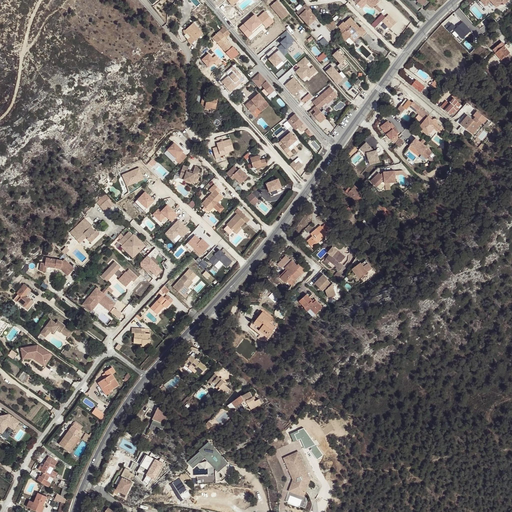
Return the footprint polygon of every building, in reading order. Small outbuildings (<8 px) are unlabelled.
[(368,0),(365,0),(360,6),(362,8),(367,3),(372,8),(375,6),(368,0)] [(288,14),(277,1),(271,6),(282,19),(288,14)] [(308,26),(318,17),(306,3),(296,12),(308,26)] [(269,27),(277,21),(267,10),(260,16),(258,13),(240,27),(249,38),(266,24),(269,27)] [(399,22),(390,14),(388,17),(384,13),(374,24),(377,28),(383,21),(393,29),(399,22)] [(354,21),(350,18),(345,23),(344,22),(338,27),(341,29),(344,32),(342,34),(340,35),(346,41),(350,37),(354,42),(360,36),(361,36),(366,32),(362,26),(360,28),(356,24),(354,26),(351,23),(354,21)] [(464,18),(450,28),(457,38),(461,35),(464,39),(474,32),(464,18)] [(330,19),(324,24),(331,32),(336,27),(330,19)] [(203,33),(193,22),(183,32),(185,34),(187,33),(190,37),(187,40),(191,44),(203,33)] [(226,38),(230,34),(228,31),(224,27),(213,37),(229,56),(236,49),(226,38)] [(287,57),(302,47),(289,29),(281,35),(285,41),(278,47),(279,49),(269,56),(277,67),(288,59),(287,57)] [(280,36),(274,43),(278,47),(285,40),(280,36)] [(321,41),(326,47),(331,43),(326,37),(321,41)] [(506,64),(511,58),(511,56),(509,54),(510,53),(504,46),(505,45),(502,42),(493,50),(501,60),(502,60),(506,64)] [(239,53),(236,49),(229,56),(232,59),(239,53)] [(341,65),(345,70),(353,63),(342,50),(336,54),(343,63),(341,65)] [(203,59),(211,68),(219,60),(211,52),(203,59)] [(326,53),(318,57),(321,62),(328,57),(326,53)] [(305,57),(297,64),(299,66),(301,65),(303,67),(301,69),(300,67),(300,68),(295,72),(302,79),(307,75),(308,76),(316,70),(313,66),(310,69),(306,65),(309,62),(305,57)] [(328,66),(338,85),(347,80),(337,61),(328,66)] [(243,81),(245,79),(235,68),(232,71),(233,72),(229,76),(231,77),(223,84),(229,90),(233,87),(234,88),(239,84),(238,82),(241,79),(243,81)] [(456,76),(463,83),(471,76),(464,69),(456,76)] [(308,76),(309,78),(317,71),(316,70),(308,76)] [(260,74),(252,80),(259,89),(262,86),(270,95),(274,91),(260,74)] [(221,81),(223,84),(231,77),(229,76),(229,75),(221,81)] [(298,91),(302,88),(293,78),(285,85),(291,93),(296,89),(298,91)] [(422,92),(427,87),(419,79),(414,85),(422,92)] [(440,92),(444,87),(439,83),(435,88),(440,92)] [(338,95),(330,87),(313,102),(316,106),(313,109),(316,112),(313,114),(320,123),(326,118),(319,109),(326,103),(327,105),(333,99),(338,95)] [(258,93),(245,105),(250,111),(253,108),(252,107),(255,105),(258,107),(259,106),(263,110),(269,105),(258,93)] [(457,101),(460,98),(454,93),(451,96),(454,98),(450,102),(453,104),(452,105),(446,101),(441,107),(451,115),(453,112),(454,113),(456,110),(457,111),(460,108),(459,107),(461,104),(457,101)] [(204,106),(210,107),(215,109),(218,98),(203,95),(201,105),(204,106)] [(411,110),(415,101),(411,99),(406,107),(411,110)] [(428,116),(430,115),(416,104),(412,109),(415,111),(425,120),(424,121),(419,127),(428,135),(434,128),(445,138),(446,132),(437,123),(438,122),(437,121),(436,119),(435,119),(434,119),(433,120),(428,116)] [(425,120),(415,111),(414,113),(424,121),(425,120)] [(468,115),(466,113),(458,122),(460,124),(468,115)] [(296,115),(288,122),(296,131),(304,124),(296,115)] [(468,115),(460,124),(462,126),(467,130),(473,135),(482,123),(475,117),(473,120),(468,115)] [(387,134),(395,128),(393,125),(392,125),(390,124),(388,121),(381,127),(387,134)] [(462,126),(458,130),(463,135),(467,130),(462,126)] [(387,134),(392,141),(398,136),(397,134),(396,132),(398,131),(395,128),(387,134)] [(280,139),(286,132),(283,129),(277,136),(280,139)] [(298,140),(291,132),(281,140),(284,144),(281,146),(287,152),(290,150),(288,148),(298,140)] [(420,142),(416,138),(410,145),(426,159),(432,152),(423,144),(420,142)] [(216,143),(217,147),(212,148),(215,157),(221,156),(220,153),(228,151),(233,150),(230,139),(216,143)] [(166,152),(180,165),(190,155),(176,141),(166,152)] [(370,164),(380,162),(378,155),(376,155),(375,154),(377,153),(376,150),(374,151),(366,142),(362,146),(360,148),(358,150),(364,156),(366,154),(366,153),(367,153),(370,164)] [(409,151),(406,154),(413,160),(416,157),(409,151)] [(260,160),(259,155),(250,157),(253,167),(256,166),(262,165),(262,167),(267,165),(265,159),(260,160)] [(201,168),(195,166),(193,171),(192,173),(189,172),(187,171),(188,167),(183,165),(179,178),(183,179),(192,182),(193,181),(197,183),(200,175),(198,175),(201,168)] [(233,165),(226,173),(232,179),(234,177),(240,183),(247,177),(239,168),(238,170),(233,165)] [(294,169),(300,175),(306,169),(303,166),(300,168),(297,165),(294,169)] [(141,166),(123,175),(129,187),(147,178),(141,166)] [(378,177),(372,181),(376,188),(385,183),(385,184),(396,185),(397,177),(386,175),(383,177),(379,179),(378,177)] [(278,179),(266,183),(269,191),(281,187),(278,179)] [(401,183),(398,186),(402,192),(406,190),(401,183)] [(215,189),(217,187),(214,184),(209,190),(212,192),(201,204),(209,211),(213,206),(220,212),(224,208),(218,202),(223,197),(215,189)] [(346,192),(358,202),(361,199),(363,200),(366,196),(352,184),(346,192)] [(149,207),(151,208),(158,201),(148,190),(136,201),(145,210),(149,207)] [(256,204),(260,199),(253,193),(248,198),(256,204)] [(100,207),(105,212),(111,206),(107,201),(100,207)] [(378,202),(375,205),(383,212),(386,209),(378,202)] [(163,210),(173,221),(180,213),(170,203),(163,210)] [(357,206),(354,203),(350,208),(349,207),(347,210),(351,213),(357,206)] [(160,207),(154,214),(162,222),(168,215),(160,207)] [(226,225),(235,232),(240,227),(245,222),(246,223),(250,220),(241,212),(238,215),(237,213),(226,225)] [(92,226),(85,218),(70,232),(80,243),(87,237),(88,238),(95,231),(91,227),(92,226)] [(167,232),(178,243),(191,230),(180,219),(167,232)] [(313,248),(328,234),(327,232),(322,227),(320,225),(311,234),(313,236),(307,241),(313,248)] [(198,228),(193,233),(195,235),(189,242),(203,255),(214,244),(198,228)] [(95,231),(88,238),(87,239),(91,243),(99,234),(96,230),(95,231)] [(133,258),(145,245),(133,234),(133,235),(129,231),(118,242),(122,245),(121,246),(133,258)] [(340,263),(345,257),(338,251),(332,246),(327,252),(333,257),(329,261),(336,267),(338,266),(341,268),(343,265),(340,263)] [(211,259),(219,269),(225,264),(228,267),(235,261),(223,248),(211,259)] [(157,278),(166,268),(149,254),(140,264),(157,278)] [(286,256),(278,264),(285,271),(286,273),(281,278),(284,282),(286,280),(292,285),(296,282),(295,281),(301,275),(296,270),(299,267),(298,266),(293,261),(292,262),(286,256)] [(74,269),(64,259),(63,260),(46,258),(45,266),(44,266),(43,272),(46,273),(47,267),(55,268),(55,266),(61,267),(60,269),(68,276),(74,269)] [(200,264),(207,269),(210,265),(204,259),(200,264)] [(120,267),(115,262),(101,276),(107,281),(114,273),(119,278),(118,279),(126,286),(132,280),(134,282),(137,277),(129,269),(126,272),(125,271),(123,274),(118,269),(120,267)] [(361,263),(352,270),(354,272),(347,277),(350,280),(353,278),(357,275),(360,279),(362,277),(366,275),(368,273),(361,263)] [(299,264),(298,266),(299,267),(296,270),(301,275),(306,270),(299,264)] [(338,272),(334,277),(340,283),(344,278),(338,272)] [(173,287),(185,298),(188,295),(186,293),(182,290),(186,286),(188,288),(193,282),(184,274),(173,287)] [(326,291),(328,297),(336,295),(334,288),(335,286),(333,284),(332,285),(330,286),(328,284),(329,282),(327,280),(328,279),(323,275),(315,283),(323,291),(325,289),(326,291)] [(18,301),(25,307),(31,299),(26,296),(31,290),(24,284),(17,293),(19,294),(21,296),(18,301)] [(166,294),(169,290),(164,285),(161,289),(166,294)] [(101,292),(96,287),(86,300),(83,304),(91,311),(98,302),(109,310),(115,303),(104,294),(103,295),(100,293),(102,292),(101,292)] [(274,291),(269,296),(272,298),(274,301),(278,297),(276,294),(274,291)] [(162,295),(150,308),(157,314),(162,308),(161,307),(163,305),(164,306),(165,307),(169,302),(171,303),(173,301),(168,296),(166,299),(162,295)] [(316,314),(323,307),(316,301),(314,302),(307,295),(299,302),(308,311),(310,309),(316,314)] [(34,302),(31,299),(25,307),(28,309),(34,302)] [(272,320),(263,312),(256,321),(263,326),(261,328),(259,330),(267,337),(275,328),(269,323),(272,320)] [(40,334),(45,337),(50,331),(53,332),(55,329),(57,330),(59,332),(60,332),(61,330),(69,336),(73,332),(57,320),(55,323),(50,319),(40,334)] [(150,344),(150,334),(145,333),(141,333),(142,328),(132,328),(132,333),(134,333),(134,343),(142,343),(150,344)] [(41,362),(47,352),(35,344),(18,347),(20,358),(29,356),(32,356),(41,362)] [(49,353),(47,352),(41,362),(32,356),(29,356),(42,365),(49,353)] [(201,374),(207,368),(200,362),(200,363),(191,355),(185,362),(190,366),(191,365),(197,371),(201,374)] [(195,373),(197,371),(191,365),(190,366),(185,362),(185,363),(185,364),(195,373)] [(112,367),(105,372),(108,376),(100,381),(104,388),(102,389),(105,394),(110,390),(119,384),(112,374),(115,371),(112,367)] [(22,380),(25,382),(30,376),(23,371),(19,377),(22,380)] [(215,374),(208,381),(212,384),(215,387),(213,389),(217,392),(219,391),(224,396),(230,389),(226,385),(225,387),(223,385),(224,384),(225,383),(215,374)] [(173,379),(167,385),(171,390),(178,384),(173,379)] [(251,410),(261,404),(259,399),(256,401),(255,401),(253,397),(250,392),(242,396),(241,396),(232,403),(235,407),(242,403),(244,401),(245,402),(246,401),(249,405),(251,410)] [(169,412),(159,407),(153,419),(156,421),(163,424),(165,420),(164,419),(165,416),(166,417),(169,412)] [(92,413),(98,418),(102,413),(95,408),(92,413)] [(17,420),(9,414),(2,416),(2,418),(0,421),(0,432),(4,428),(3,427),(5,423),(8,423),(12,426),(17,420)] [(20,422),(17,420),(12,426),(8,423),(5,423),(3,427),(4,428),(0,432),(2,434),(8,426),(14,430),(20,422)] [(59,444),(69,451),(79,437),(77,435),(80,431),(79,431),(82,426),(76,422),(73,426),(72,425),(69,430),(71,431),(67,437),(65,435),(59,444)] [(90,443),(92,438),(86,433),(83,438),(90,443)] [(146,437),(142,435),(138,444),(141,446),(146,437)] [(81,438),(79,437),(69,451),(70,452),(81,438)] [(305,493),(310,479),(298,452),(284,458),(293,480),(290,488),(305,493)] [(151,454),(146,465),(154,469),(151,474),(161,478),(168,461),(151,454)] [(55,466),(57,461),(49,456),(46,461),(46,460),(42,467),(40,466),(38,469),(43,472),(41,476),(40,475),(37,479),(48,487),(51,483),(47,480),(50,476),(53,470),(55,466)] [(126,495),(133,482),(131,481),(134,475),(124,470),(121,477),(122,477),(119,484),(116,490),(126,495)] [(119,484),(122,477),(121,477),(117,475),(113,482),(119,484)] [(62,496),(66,499),(69,488),(65,486),(64,486),(61,496),(62,496)] [(290,488),(289,491),(304,496),(305,493),(290,488)] [(29,500),(26,506),(39,511),(42,505),(43,506),(47,496),(37,492),(36,497),(34,500),(34,502),(29,500)]
